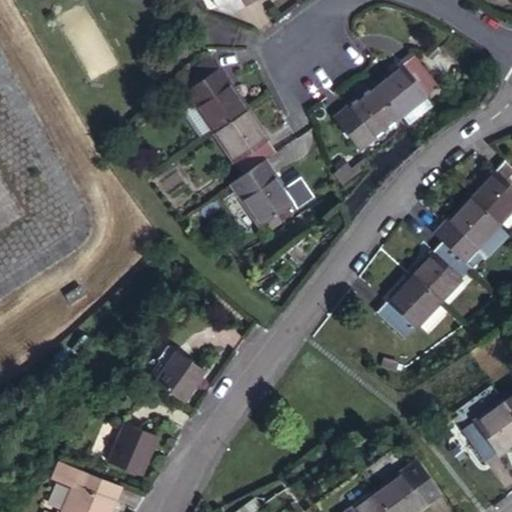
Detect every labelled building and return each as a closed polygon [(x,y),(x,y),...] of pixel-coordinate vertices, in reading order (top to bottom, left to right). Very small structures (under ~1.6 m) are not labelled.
[(231,12),(245,3),(243,0),(213,0),(218,7),(231,12)] [(470,66),(445,42),(440,46),(465,71),(470,66)] [(414,54),(403,63),(428,96),(440,86),(414,54)] [(178,77),(186,89),(219,67),(210,55),(178,77)] [(403,63),(374,86),(400,119),(428,96),(403,63)] [(186,89),(214,131),(247,109),(219,67),(186,89)] [(400,119),(374,86),(334,117),(361,150),(400,119)] [(247,109),(214,131),(236,162),(267,140),(247,109)] [(267,140),(236,162),(244,174),(265,160),(276,152),(267,140)] [(368,161),(365,157),(352,168),(348,165),(336,173),(343,182),(368,161)] [(511,165),(505,159),(495,169),(511,185),(511,165)] [(244,174),(232,183),(239,194),(272,172),(265,160),(244,174)] [(511,185),(495,169),(470,196),(500,224),(511,210),(511,185)] [(272,172),(239,194),(260,227),(294,204),(272,172)] [(500,224),(470,196),(444,223),(474,251),(500,224)] [(474,251),(444,223),(434,234),(442,241),(464,261),(474,251)] [(442,241),(432,251),(462,280),(472,268),(464,261),(442,241)] [(432,251),(411,274),(440,302),(462,280),(432,251)] [(464,261),(472,268),(482,258),(474,251),(464,261)] [(440,302),(411,274),(385,301),(415,328),(440,302)] [(87,295),(80,285),(66,295),(73,304),(87,295)] [(415,328),(385,301),(376,311),(405,339),(415,328)] [(168,362),(178,347),(168,340),(158,355),(168,362)] [(156,379),(184,399),(206,367),(178,347),(168,362),(156,379)] [(399,362),(384,356),(381,364),(395,371),(399,362)] [(511,392),(503,399),(511,411),(511,392)] [(497,453),(511,441),(511,411),(503,399),(474,420),(497,453)] [(485,461),(497,453),(474,420),(462,429),(485,461)] [(143,474),(158,437),(125,423),(111,461),(143,474)] [(342,452),(332,458),(336,466),(347,459),(342,452)] [(53,472),(74,481),(81,465),(60,457),(53,472)] [(336,466),(332,458),(299,477),(304,485),(336,466)] [(415,461),(404,469),(427,501),(439,493),(415,461)] [(115,511),(126,486),(81,465),(74,481),(61,511),(115,511)] [(404,469),(374,491),(389,511),(412,511),(427,501),(404,469)] [(389,511),(374,491),(349,509),(351,511),(389,511)]
